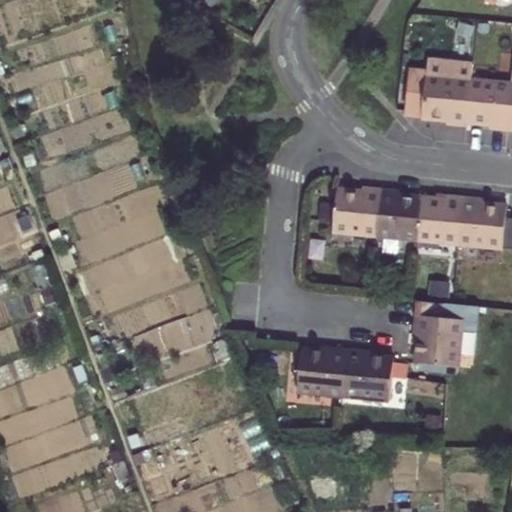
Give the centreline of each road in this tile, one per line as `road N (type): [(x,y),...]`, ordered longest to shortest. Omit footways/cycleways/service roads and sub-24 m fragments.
road 1 (track): [(149,511),(0,114)]
road 2 (residential): [(422,162),(356,128),(322,92),(297,43),(300,3)]
road 3 (residential): [(272,312),(284,171),(298,146),(323,127)]
road 4 (residential): [(300,3),(281,27),(278,58),(323,127)]
road 5 (track): [(130,457),(248,413)]
road 6 (track): [(4,126),(121,83)]
road 7 (residential): [(272,312),(392,322)]
